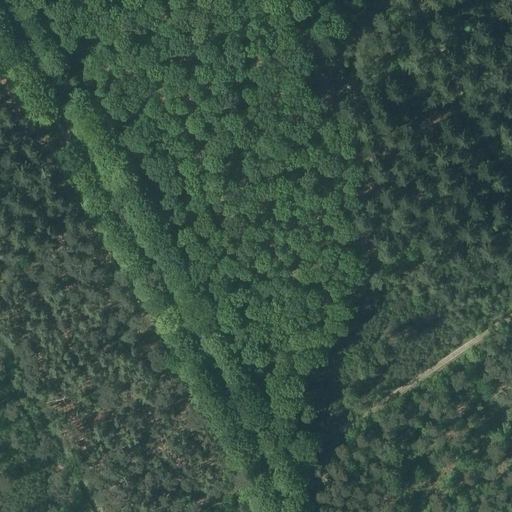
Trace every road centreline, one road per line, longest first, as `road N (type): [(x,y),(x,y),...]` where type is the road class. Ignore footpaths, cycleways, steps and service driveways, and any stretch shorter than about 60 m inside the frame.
road 1 (track): [(511,315),(270,474),(190,511)]
road 2 (unknown): [(127,203),(299,511)]
road 3 (unknown): [(9,0),(127,203)]
road 4 (track): [(0,324),(96,511)]
road 5 (track): [(511,178),(461,119),(418,0)]
road 6 (unknown): [(127,203),(0,260)]
